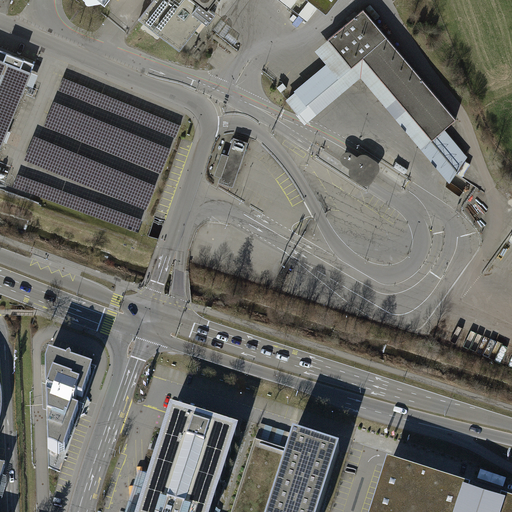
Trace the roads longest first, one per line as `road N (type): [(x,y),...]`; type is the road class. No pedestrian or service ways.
road 1 (secondary): [(141,332),(341,396),(511,438)]
road 2 (secondary): [(511,426),(150,313)]
road 3 (unknown): [(453,301),(491,241),(488,188),(458,115),(383,0)]
road 4 (unknown): [(379,455),(179,391),(159,392),(142,413),(114,403)]
road 5 (unknown): [(433,201),(411,161),(278,39)]
road 6 (unclassified): [(83,511),(141,332)]
road 7 (secondary): [(150,313),(0,257)]
road 8 (secondary): [(0,279),(141,332)]
road 9 (unknown): [(33,124),(25,165),(126,204)]
